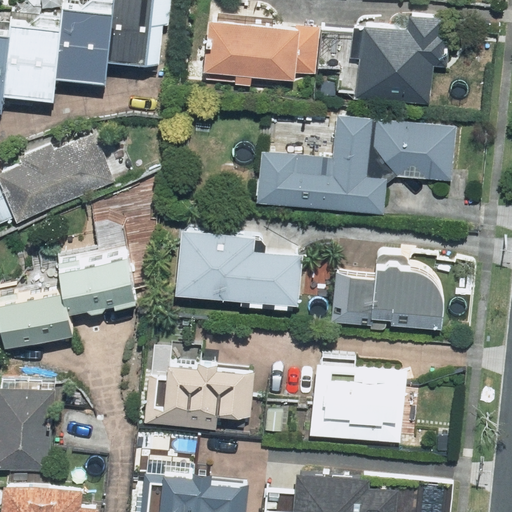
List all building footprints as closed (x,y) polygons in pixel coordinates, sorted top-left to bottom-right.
[(0,18),(0,106),(7,107),(8,94),(62,97),(63,77),(112,80),(113,60),(149,62),(149,54),(166,55),(168,14),(174,15),(175,0),(16,0),(16,20),(0,18)] [(215,5),(207,71),(258,77),(259,62),(318,69),(324,17),(215,5)] [(412,16),(360,11),(356,49),(363,50),(359,88),(435,95),(438,59),(454,60),(457,27),(445,26),(447,8),(413,5),(412,16)] [(264,140),(260,193),(390,203),(393,169),(457,174),(461,115),(341,105),(338,146),(264,140)] [(0,214),(19,206),(22,214),(121,173),(100,121),(60,137),(57,131),(27,143),(29,149),(3,159),(8,171),(0,174),(0,214)] [(264,221),(190,213),(183,281),(306,294),(311,242),(262,237),(264,221)] [(142,295),(136,243),(68,251),(71,276),(1,284),(7,331),(82,323),(80,302),(142,295)] [(336,312),(445,322),(448,286),(448,284),(448,283),(448,282),(448,281),(448,279),(448,278),(448,277),(447,275),(447,274),(447,273),(446,272),(446,271),(445,269),(444,268),(444,267),(443,266),(442,265),(441,264),(441,263),(440,262),(439,261),(438,260),(437,259),(436,259),(435,258),(434,257),(433,257),(431,256),(430,255),(429,255),(428,254),(427,254),(425,254),(424,253),(423,253),(382,249),(381,265),(341,261),(336,312)] [(152,365),(148,417),(224,422),(225,402),(256,404),(259,358),(215,355),(216,347),(204,346),(203,353),(175,351),(176,338),(158,336),(156,365),(152,365)] [(316,424),(405,433),(412,359),(359,354),(360,348),(332,345),(332,351),(324,350),(316,424)] [(0,461),(53,466),(61,373),(9,368),(9,373),(2,373),(0,398),(0,461)] [(200,428),(152,425),(149,466),(139,466),(136,510),(174,511),(173,511),(249,511),(252,471),(212,468),(212,458),(198,457),(200,428)] [(372,478),(372,468),(270,462),(266,511),(398,511),(400,480),(372,478)] [(91,481),(10,473),(6,511),(102,511),(104,499),(89,498),(91,481)]
